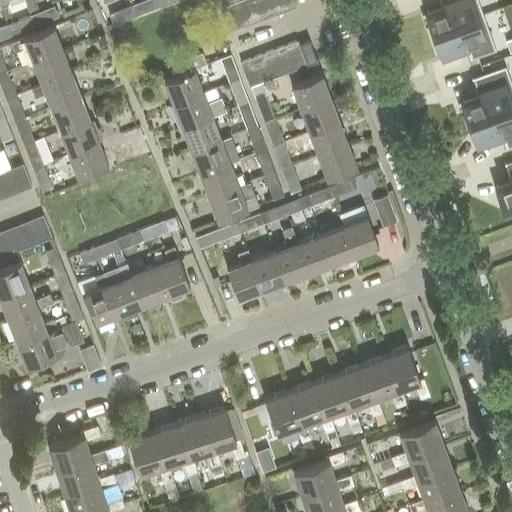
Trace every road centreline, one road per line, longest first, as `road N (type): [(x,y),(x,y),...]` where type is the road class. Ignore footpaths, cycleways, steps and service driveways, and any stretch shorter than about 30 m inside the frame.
road 1 (residential): [(0,429),(443,270)]
road 2 (residential): [(443,270),(346,0)]
road 3 (residential): [(511,450),(443,270)]
